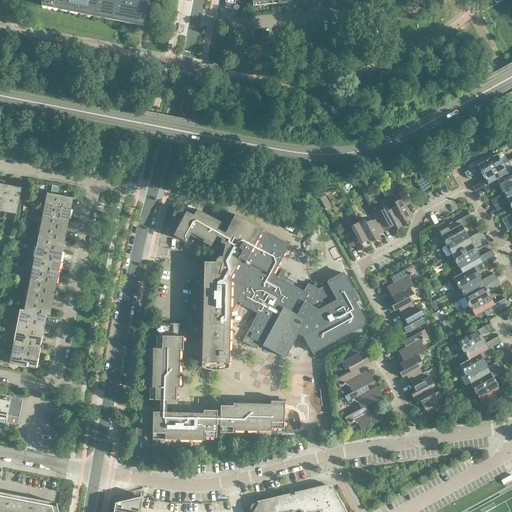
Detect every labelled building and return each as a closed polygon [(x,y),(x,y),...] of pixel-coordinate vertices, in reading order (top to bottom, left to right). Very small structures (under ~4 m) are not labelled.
[(76,10),(78,0),(60,0),(59,7),(76,10)] [(93,14),(95,0),(78,0),(76,10),(93,14)] [(110,17),(113,0),(95,0),(93,14),(110,17)] [(113,0),(110,17),(127,20),(131,0),(113,0)] [(149,1),(146,0),(131,0),(127,20),(131,21),(145,24),(149,1)] [(263,6),(262,0),(225,0),(225,3),(226,4),(226,8),(233,9),(233,5),(235,5),(235,0),(243,0),(252,1),(253,7),(263,6)] [(480,170),(483,175),(503,164),(497,154),(477,165),(477,166),(464,173),(467,179),(479,173),(478,171),(480,170)] [(475,192),(483,187),(508,174),(511,171),(511,170),(507,173),(503,164),(483,175),(486,180),(484,182),(483,180),(472,186),(475,192)] [(511,171),(508,174),(483,187),(486,193),(497,187),(497,185),(499,184),(502,189),(511,183),(511,171)] [(386,173),(376,177),(379,184),(389,180),(386,173)] [(424,177),(417,181),(423,192),(430,187),(424,177)] [(491,201),(494,206),(511,196),(511,183),(502,189),(505,195),(503,196),(502,194),(491,201)] [(0,208),(6,210),(11,186),(0,184),(0,208)] [(390,185),(383,188),(387,196),(394,193),(390,185)] [(22,189),(11,186),(6,210),(17,212),(22,189)] [(392,209),(402,227),(407,225),(404,220),(411,217),(405,207),(411,204),(403,191),(398,194),(401,199),(394,203),(396,206),(392,209)] [(47,205),(71,210),(73,198),(49,194),(47,205)] [(320,199),(325,209),(331,206),(325,196),(320,199)] [(509,203),(511,207),(511,196),(494,206),(497,212),(508,206),(507,204),(509,203)] [(69,220),(71,210),(47,205),(45,216),(69,220)] [(397,230),(402,227),(392,209),(388,211),(386,207),(379,211),(382,216),(376,219),(383,232),(395,225),(397,230)] [(273,276),(289,245),(262,231),(262,230),(235,215),(235,216),(225,234),(217,230),(221,223),(197,210),(194,216),(186,212),(173,236),(186,243),(191,233),(195,235),(194,237),(198,239),(199,238),(204,240),(203,243),(211,247),(216,236),(222,239),(220,242),(220,243),(223,245),(219,252),(223,255),(223,257),(222,257),(220,257),(219,257),(218,258),(217,259),(217,260),(216,260),(216,261),(216,262),(204,262),(202,368),(204,368),(205,369),(207,370),(211,370),(213,371),(215,371),(217,371),(218,371),(221,370),(222,370),(226,369),(229,368),(231,309),(232,309),(237,300),(240,302),(240,304),(257,314),(242,341),(257,349),(260,344),(263,346),(262,346),(284,358),(297,335),(303,338),(312,354),(321,349),(320,347),(332,341),(333,343),(347,335),(346,333),(354,329),(355,330),(365,325),(353,304),(357,302),(352,293),(350,294),(346,285),(347,284),(342,275),(325,284),(327,286),(318,291),(307,285),(303,292),(273,276)] [(511,213),(501,219),(504,225),(511,220),(511,213)] [(446,245),(466,234),(461,226),(472,220),(469,214),(448,226),(445,222),(436,227),(440,235),(440,236),(441,236),(446,245)] [(67,231),(69,220),(45,216),(43,226),(67,231)] [(378,235),(383,232),(376,219),(371,222),(370,221),(366,223),(364,219),(358,223),(368,241),(373,238),(375,242),(380,239),(378,235)] [(361,245),(368,241),(358,223),(351,227),(353,230),(343,235),(350,248),(355,246),(358,251),(363,248),(361,245)] [(41,237),(65,242),(67,231),(43,226),(41,237)] [(466,234),(446,245),(442,247),(442,249),(446,256),(448,257),(452,255),(484,237),(481,231),(470,237),(471,238),(469,240),(466,234)] [(308,241),(313,244),(317,236),(312,234),(308,241)] [(39,248),(63,252),(65,242),(41,237),(39,248)] [(487,242),(484,237),(452,255),(457,264),(477,253),(474,248),(476,247),(477,248),(487,242)] [(63,252),(39,248),(37,258),(61,263),(63,252)] [(453,278),(453,279),(462,274),(486,260),(495,256),(492,250),(481,256),(482,257),(479,259),(477,253),(457,264),(462,273),(453,278)] [(61,263),(37,258),(35,269),(59,274),(61,263)] [(489,266),(486,260),(462,274),(453,279),(459,288),(479,277),(476,272),(478,270),(479,272),(489,266)] [(386,288),(392,298),(410,289),(414,287),(410,280),(411,276),(416,273),(412,265),(393,276),(396,282),(386,288)] [(282,268),(278,275),(283,278),(287,271),(282,268)] [(59,274),(35,269),(32,280),(57,284),(59,274)] [(464,297),(497,279),(494,274),(483,280),(484,281),(481,282),(479,277),(459,288),(464,297)] [(497,279),(464,297),(460,300),(465,309),(469,307),(489,296),(486,291),(488,289),(489,291),(500,285),(497,279)] [(57,284),(32,280),(30,290),(55,295),(57,284)] [(410,289),(392,298),(396,304),(391,307),(394,311),(398,309),(401,314),(414,307),(411,302),(412,301),(410,297),(413,295),(410,289)] [(30,290),(28,301),(53,306),(55,295),(30,290)] [(494,304),(489,296),(469,307),(475,317),(484,312),(486,316),(508,304),(505,298),(494,304)] [(26,312),(46,315),(51,316),(53,306),(28,301),(26,312)] [(414,307),(401,314),(408,326),(403,328),(406,333),(424,323),(422,319),(425,317),(422,310),(417,313),(414,307)] [(26,312),(22,311),(20,322),(44,326),(46,315),(26,312)] [(44,326),(20,322),(18,332),(42,337),(44,326)] [(179,388),(180,350),(183,350),(184,338),(187,338),(187,330),(179,330),(179,324),(160,323),(159,336),(156,336),(156,348),(153,348),(152,386),(149,386),(149,400),(176,401),(177,388),(179,388)] [(463,351),(483,340),(480,335),(482,334),(483,335),(493,329),(490,323),(478,330),(457,341),(463,351)] [(408,347),(399,352),(404,363),(418,355),(426,351),(422,345),(423,341),(428,338),(424,330),(405,341),(408,347)] [(16,343),(40,348),(42,337),(18,332),(16,343)] [(459,364),(460,365),(468,360),(492,347),(501,342),(498,337),(487,343),(488,344),(485,345),(483,340),(463,351),(468,360),(459,364)] [(38,358),(40,348),(16,343),(14,354),(38,358)] [(495,352),(492,347),(468,360),(460,365),(465,374),(485,363),(482,358),(484,357),(485,358),(495,352)] [(351,373),(357,369),(369,363),(366,358),(362,360),(356,349),(343,356),(346,361),(341,364),(345,370),(348,369),(351,373)] [(36,369),(38,358),(14,354),(12,365),(36,369)] [(404,363),(400,365),(403,371),(399,373),(402,378),(406,376),(409,381),(422,374),(419,368),(421,368),(418,363),(422,362),(418,355),(404,363)] [(470,384),(503,366),(500,360),(489,366),(490,367),(488,369),(485,363),(465,374),(470,384)] [(506,371),(503,366),(470,384),(475,393),(495,382),(492,377),(494,376),(495,377),(506,371)] [(346,385),(349,387),(352,393),(366,386),(374,382),(368,371),(361,375),(357,369),(351,373),(336,381),(340,388),(346,385)] [(411,395),(414,400),(432,389),(436,388),(427,371),(422,374),(409,381),(416,393),(411,395)] [(500,391),(495,382),(475,393),(481,403),(490,398),(492,403),(511,391),(511,387),(511,385),(500,391)] [(352,393),(345,397),(349,404),(355,401),(358,403),(361,409),(366,407),(383,398),(377,387),(369,391),(366,386),(352,393)] [(432,389),(414,400),(416,404),(421,402),(427,414),(440,407),(437,401),(442,399),(438,392),(435,394),(432,389)] [(0,418),(7,420),(7,417),(8,411),(10,404),(11,397),(7,396),(6,402),(0,400),(0,418)] [(10,404),(22,406),(24,399),(11,397),(10,404)] [(233,406),(220,406),(220,433),(234,433),(234,431),(272,432),(272,429),(297,429),(297,421),(284,421),(285,401),(271,401),(271,404),(233,403),(233,406)] [(21,413),(22,406),(10,404),(8,411),(21,413)] [(369,413),(366,407),(361,409),(345,418),(349,425),(354,422),(358,424),(361,431),(383,419),(377,408),(369,413)] [(217,438),(217,410),(203,410),(203,413),(153,412),(152,439),(204,441),(204,438),(217,438)] [(20,419),(21,413),(8,411),(7,417),(20,419)] [(19,426),(20,419),(7,417),(7,420),(6,424),(19,426)] [(144,445),(144,428),(136,428),(135,453),(148,454),(148,445),(144,445)] [(511,475),(501,481),(504,485),(511,480),(511,475)] [(346,511),(334,490),(333,489),(332,489),(331,490),(326,488),(326,487),(326,486),(325,486),(324,486),(294,493),(294,494),(290,495),(290,494),(257,502),(258,502),(258,504),(256,507),(254,506),(252,509),(254,510),(253,511),(292,511),(300,510),(300,511),(346,511)] [(0,511),(58,511),(57,503),(56,503),(57,507),(0,495),(0,511)] [(140,511),(143,496),(117,503),(115,511),(140,511)]
